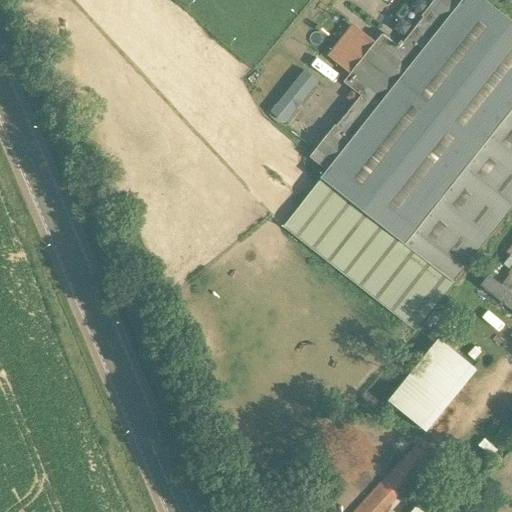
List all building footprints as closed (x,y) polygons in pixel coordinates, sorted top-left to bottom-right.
[(284,228),(415,332),(453,285),(454,286),(511,211),(511,24),(481,0),(438,0),(423,19),(425,20),(401,50),(384,37),(346,86),(362,99),(312,161),(327,173),(284,228)] [(271,110),(286,122),(320,79),(305,67),(271,110)] [(511,258),(510,257),(503,266),(510,271),(511,268),(511,258)] [(511,273),(504,283),(488,273),(478,289),(511,310),(511,273)] [(440,331),(391,395),(429,424),(479,361),(440,331)] [(415,446),(353,511),(384,511),(431,461),(415,446)] [(425,500),(414,511),(429,511),(433,508),(425,500)]
